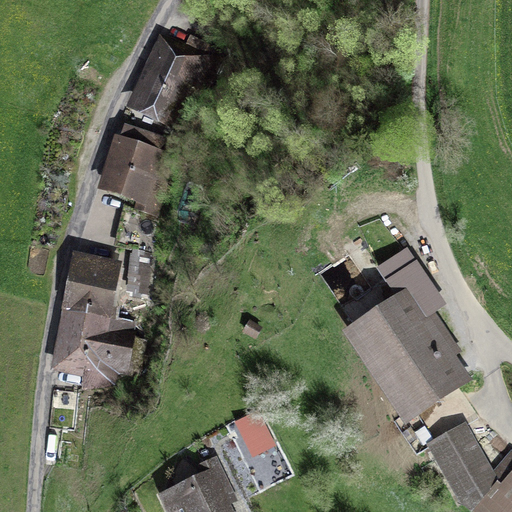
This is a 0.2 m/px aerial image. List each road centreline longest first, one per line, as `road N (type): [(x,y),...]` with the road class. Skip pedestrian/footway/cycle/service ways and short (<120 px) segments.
road 1 (unclassified): [(34,511),(54,310),(81,204),(170,0)]
road 2 (unclassified): [(422,0),(419,125),(432,216),(464,291),(511,347)]
